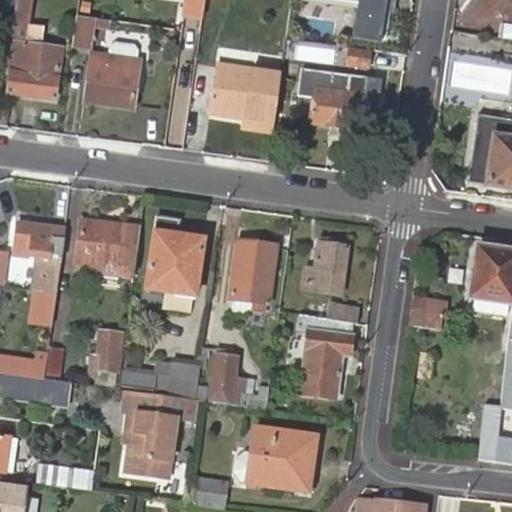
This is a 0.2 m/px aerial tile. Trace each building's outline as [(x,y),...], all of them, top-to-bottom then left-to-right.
[(331,0),(359,3),(354,38),(379,41),(383,13),(398,15),(399,0),(331,0)] [(511,0),(481,0),(480,16),(511,20),(511,0)] [(21,7),(16,36),(26,37),(29,8),(21,7)] [(96,23),(74,20),(70,47),(92,51),(96,23)] [(511,23),(498,22),(497,34),(511,36),(511,23)] [(336,63),(338,45),(292,41),(290,59),(336,63)] [(24,42),(20,73),(11,73),(8,95),(55,101),(62,48),(24,42)] [(107,57),(137,61),(139,52),(134,46),(114,43),(108,47),(107,57)] [(348,50),(346,62),(366,65),(367,53),(348,50)] [(511,83),(511,60),(450,51),(445,84),(510,94),(511,83)] [(92,55),(85,103),(134,109),(140,62),(137,61),(107,57),(92,55)] [(312,96),(309,120),(357,127),(364,75),(299,66),(296,94),(312,96)] [(272,132),(278,76),(212,68),(207,113),(240,119),(239,127),(272,132)] [(465,183),(511,189),(511,120),(475,115),(465,183)] [(80,221),(75,263),(119,268),(125,227),(80,221)] [(44,262),(40,292),(55,294),(63,230),(15,223),(11,257),(44,262)] [(162,246),(164,236),(151,233),(143,289),(182,295),(188,250),(162,246)] [(317,234),(316,242),(333,244),(334,236),(317,234)] [(189,240),(164,236),(162,246),(188,250),(189,240)] [(333,244),(316,242),(312,269),(304,268),(302,285),(342,291),(347,246),(333,244)] [(236,243),(227,301),(267,307),(275,247),(236,243)] [(482,459),(509,463),(511,441),(511,435),(499,433),(504,400),(511,400),(511,253),(477,248),(470,298),(502,303),(482,459)] [(40,292),(37,292),(32,323),(50,326),(55,294),(40,292)] [(412,295),(409,325),(432,328),(434,315),(444,315),(446,300),(412,295)] [(309,301),(308,310),(324,313),(326,303),(309,301)] [(328,317),(360,322),(362,303),(329,301),(328,317)] [(98,306),(92,352),(86,352),(84,374),(111,377),(121,308),(98,306)] [(309,331),(300,391),(335,396),(341,354),(349,356),(352,336),(349,335),(351,324),(314,319),(312,331),(309,331)] [(51,346),(48,376),(63,378),(66,348),(51,346)] [(264,409),(266,392),(256,391),(255,395),(243,393),(244,383),(230,381),(234,356),(227,355),(229,349),(214,347),(207,401),(264,409)] [(4,356),(2,372),(44,377),(47,354),(35,352),(34,361),(4,356)] [(152,389),(151,392),(159,393),(193,398),(197,368),(156,363),(154,376),(152,389)] [(2,372),(0,371),(0,396),(66,406),(70,381),(44,377),(2,372)] [(121,384),(152,389),(154,376),(123,371),(121,384)] [(193,398),(159,393),(156,413),(194,417),(197,399),(193,398)] [(133,439),(129,439),(124,473),(158,478),(160,461),(171,463),(176,418),(133,412),(130,432),(134,433),(133,439)] [(255,429),(247,484),(308,492),(315,437),(255,429)] [(14,439),(6,437),(0,472),(9,473),(14,439)] [(169,479),(171,463),(160,461),(158,478),(169,479)] [(33,465),(31,480),(63,485),(65,470),(33,465)] [(194,505),(227,511),(233,482),(200,476),(194,505)] [(0,511),(21,511),(25,489),(0,486),(0,511)] [(358,500),(356,511),(422,511),(423,508),(358,500)]
